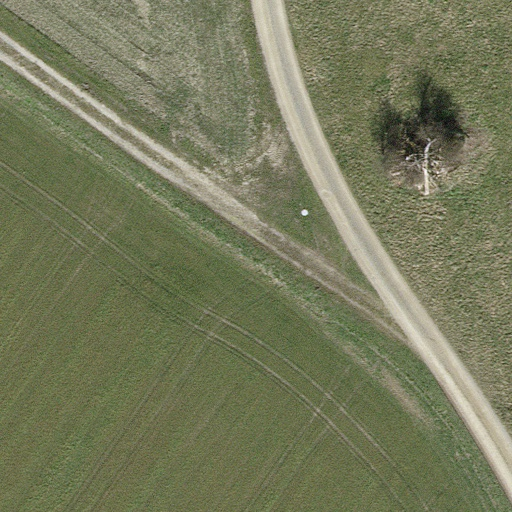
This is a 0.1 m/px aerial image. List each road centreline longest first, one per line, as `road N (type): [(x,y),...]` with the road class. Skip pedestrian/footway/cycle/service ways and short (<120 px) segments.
road 1 (track): [(0,48),(439,360)]
road 2 (track): [(511,474),(324,181),(274,35),(271,0)]
